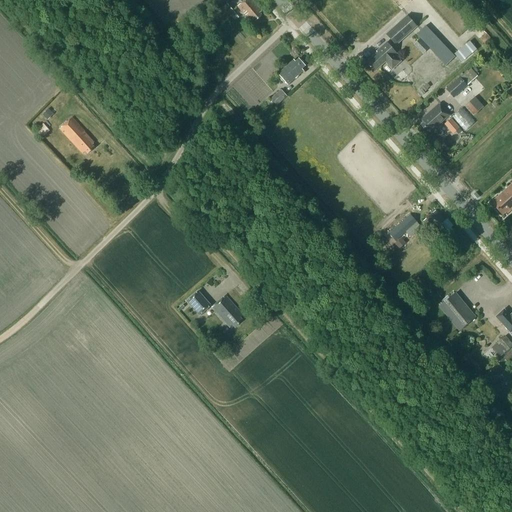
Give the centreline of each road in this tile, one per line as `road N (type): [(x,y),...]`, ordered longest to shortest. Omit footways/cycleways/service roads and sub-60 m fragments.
road 1 (residential): [(296,19),(218,92),(147,202),(0,340)]
road 2 (secondary): [(511,260),(296,19)]
